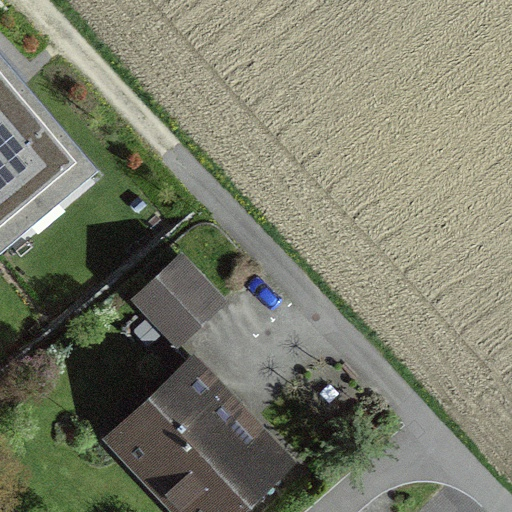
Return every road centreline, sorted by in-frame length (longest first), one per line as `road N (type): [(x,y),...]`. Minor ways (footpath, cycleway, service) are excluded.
road 1 (residential): [(509,511),(168,148)]
road 2 (track): [(168,148),(28,0)]
